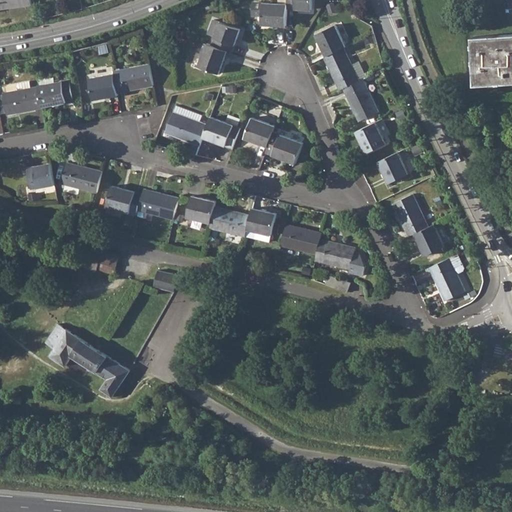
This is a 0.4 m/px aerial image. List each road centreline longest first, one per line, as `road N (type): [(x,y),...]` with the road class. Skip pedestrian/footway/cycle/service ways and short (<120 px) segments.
road 1 (residential): [(402,321),(73,235),(0,204)]
road 2 (residential): [(351,205),(73,138),(0,150)]
road 3 (tertiary): [(511,276),(383,0)]
road 4 (secondary): [(0,46),(164,0)]
road 5 (residential): [(351,205),(309,99),(286,75)]
road 6 (residential): [(402,321),(404,286),(371,219),(351,205)]
